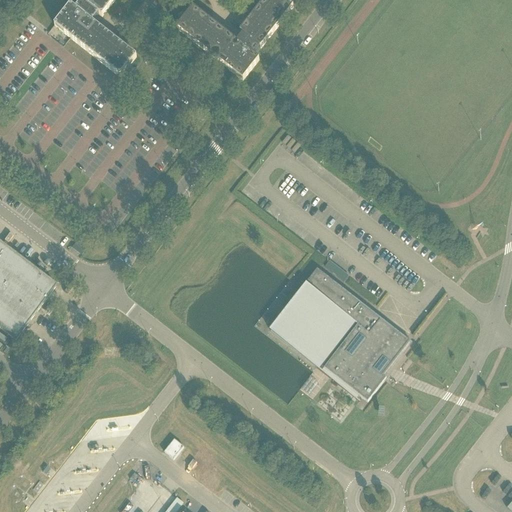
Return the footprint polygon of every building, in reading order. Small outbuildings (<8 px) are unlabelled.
[(116,0),(83,0),(81,2),(82,2),(76,10),(71,6),(55,27),(120,79),(137,58),(93,23),(99,16),(102,18),(116,0)] [(177,30),(243,82),(259,61),(254,57),(260,49),(261,50),(293,8),(283,0),(266,0),(242,31),(240,33),(243,36),(237,44),(193,9),(177,30)] [(54,287),(36,273),(0,245),(0,329),(15,341),(56,288),(54,287)] [(325,268),(344,283),(349,277),(330,262),(325,268)] [(270,332),(317,368),(357,400),(359,397),(368,403),(386,380),(380,375),(388,365),(391,367),(410,344),(318,272),(307,286),(270,332)] [(164,454),(174,462),(184,449),(174,441),(164,454)] [(168,511),(179,511),(184,506),(177,501),(168,511)]
